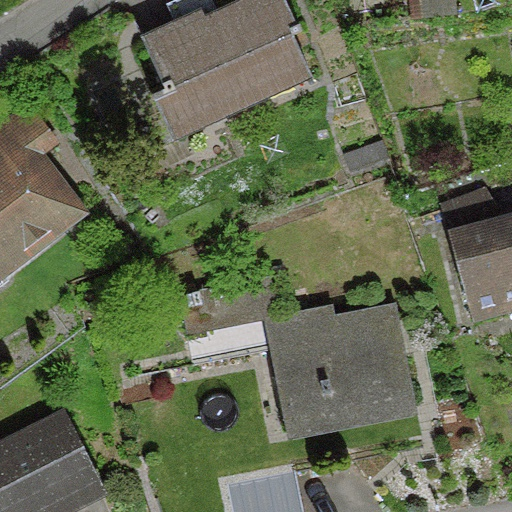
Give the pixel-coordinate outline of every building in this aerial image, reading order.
[(165,89),(167,92),(185,133),(303,79),(304,81),(307,80),(287,37),(296,33),(293,27),(291,28),(278,0),(242,0),(183,27),(180,20),(137,40),(160,91),(165,89)] [(0,267),(72,213),(30,158),(50,143),(31,118),(13,115),(0,125),(0,267)] [(481,195),(439,207),(469,316),(511,304),(511,211),(493,216),(481,195)] [(188,367),(265,351),(280,426),(409,402),(390,305),(329,318),(327,307),(288,315),(280,275),(174,296),(188,367)] [(0,511),(55,511),(96,491),(59,418),(0,448),(0,511)]
